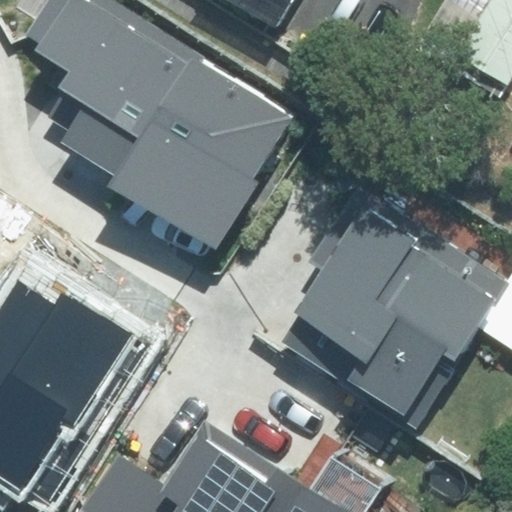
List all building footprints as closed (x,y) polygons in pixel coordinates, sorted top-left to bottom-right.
[(252,0),(286,21),(298,0),(252,0)] [(511,79),(511,0),(498,0),(467,54),(511,79)] [(142,9),(71,14),(79,144),(179,139),(171,26),(142,9)] [(153,401),(191,300),(237,317),(268,232),(198,205),(207,182),(116,149),(105,182),(95,178),(80,223),(88,226),(61,301),(33,290),(12,350),(153,401)] [(418,432),(511,285),(511,278),(378,194),(281,345),(418,432)] [(122,455),(86,511),(343,511),(202,421),(162,481),(122,455)]
